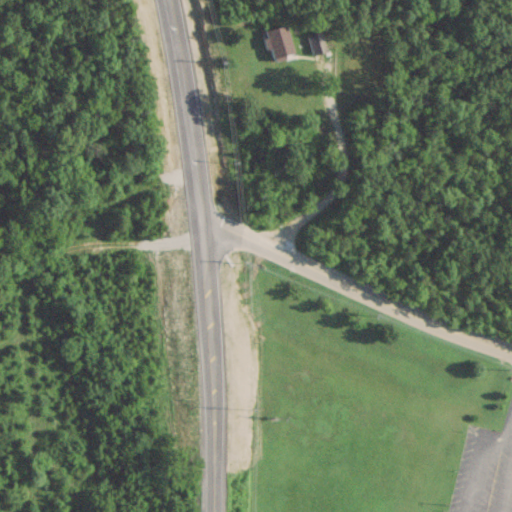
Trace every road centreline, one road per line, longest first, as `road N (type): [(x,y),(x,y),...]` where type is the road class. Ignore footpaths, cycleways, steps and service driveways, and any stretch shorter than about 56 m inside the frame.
road 1 (primary): [(213,511),(203,228),(168,0)]
road 2 (secondary): [(511,352),(232,231),(203,228)]
